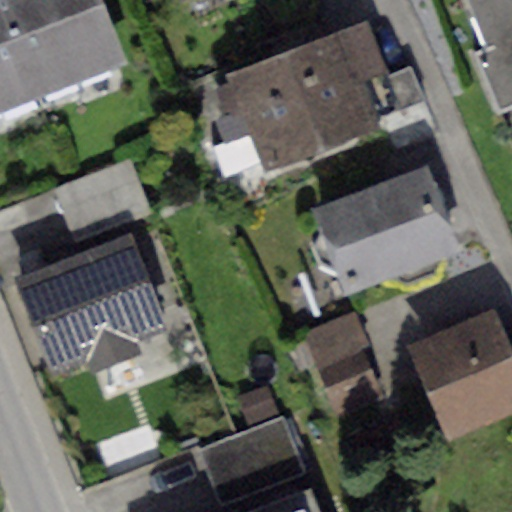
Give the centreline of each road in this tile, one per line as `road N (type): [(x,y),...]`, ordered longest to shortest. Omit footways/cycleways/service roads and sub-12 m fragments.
road 1 (residential): [(393,0),(511,271)]
road 2 (residential): [(0,394),(45,511)]
